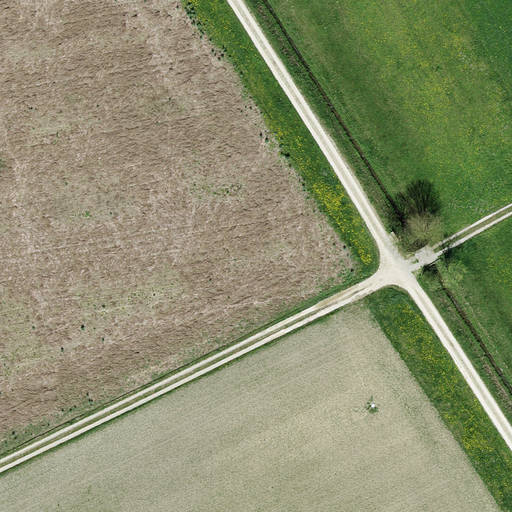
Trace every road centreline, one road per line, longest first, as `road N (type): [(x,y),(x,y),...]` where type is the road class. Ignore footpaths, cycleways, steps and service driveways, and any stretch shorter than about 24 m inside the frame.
road 1 (track): [(511,210),(0,464)]
road 2 (track): [(233,0),(511,443)]
